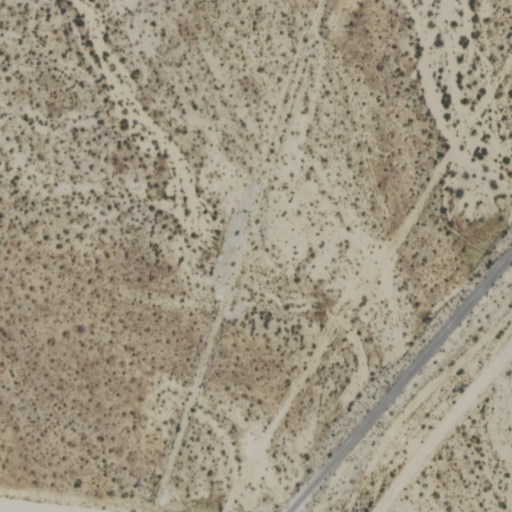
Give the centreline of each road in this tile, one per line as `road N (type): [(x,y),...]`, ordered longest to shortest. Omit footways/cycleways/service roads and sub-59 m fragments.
road 1 (track): [(511,53),(376,267),(339,300),(226,511)]
road 2 (track): [(377,511),(511,342)]
